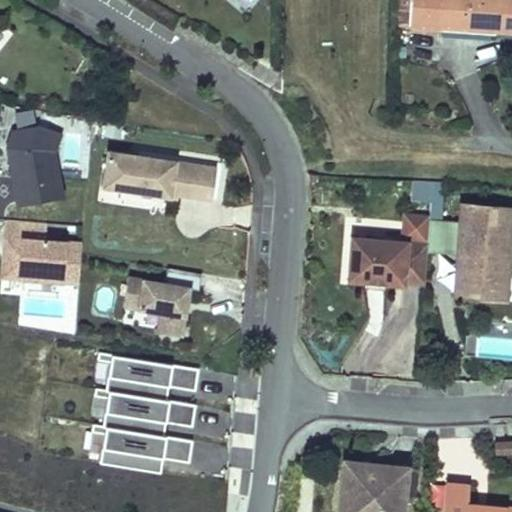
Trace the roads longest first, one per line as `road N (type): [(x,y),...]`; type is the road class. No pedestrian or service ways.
road 1 (unclassified): [(279,391),(287,163),(258,113),(91,0)]
road 2 (residential): [(511,402),(279,391)]
road 3 (unclassified): [(259,511),(279,391)]
